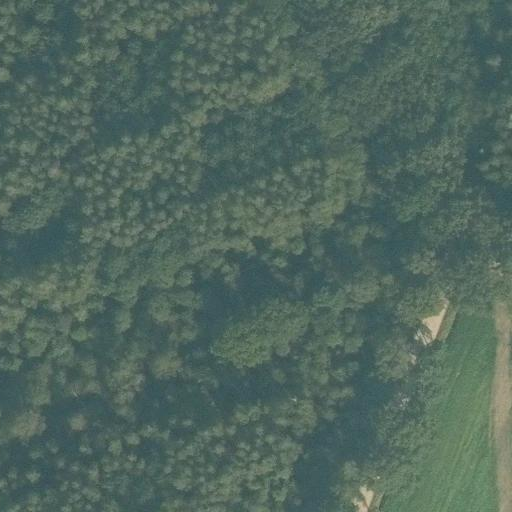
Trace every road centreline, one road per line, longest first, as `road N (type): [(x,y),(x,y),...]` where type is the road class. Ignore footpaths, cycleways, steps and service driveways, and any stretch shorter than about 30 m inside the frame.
road 1 (unclassified): [(511,245),(457,228),(339,0)]
road 2 (track): [(355,511),(447,279),(457,228)]
